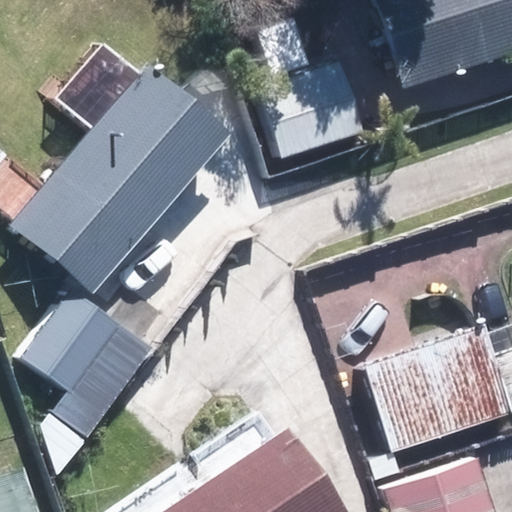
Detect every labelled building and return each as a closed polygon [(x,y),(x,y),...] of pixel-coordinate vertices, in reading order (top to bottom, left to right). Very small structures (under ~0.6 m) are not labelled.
[(511,0),(381,0),(406,76),(511,41),(511,0)] [(265,70),(286,147),(367,125),(347,49),(265,70)] [(148,59),(20,212),(98,277),(226,124),(148,59)] [(79,295),(41,345),(99,388),(137,338),(79,295)] [(375,345),(397,432),(511,403),(511,394),(492,315),(375,345)] [(140,511),(326,511),(353,493),(293,407),(140,511)] [(507,511),(492,462),(391,495),(396,511),(507,511)]
